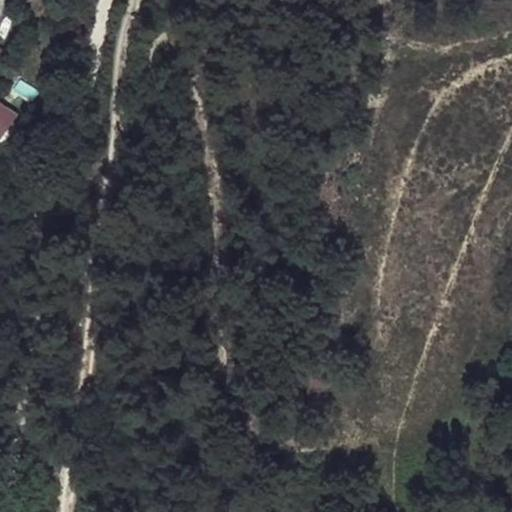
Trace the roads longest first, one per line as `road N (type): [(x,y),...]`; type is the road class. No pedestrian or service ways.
road 1 (residential): [(4,511),(43,226),(93,83),(105,0)]
road 2 (residential): [(64,511),(121,46),(135,0)]
